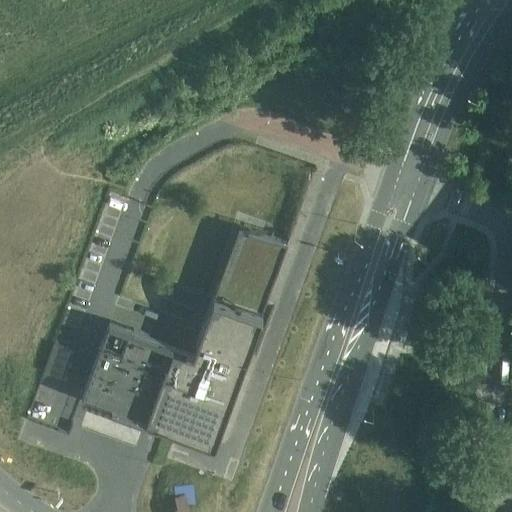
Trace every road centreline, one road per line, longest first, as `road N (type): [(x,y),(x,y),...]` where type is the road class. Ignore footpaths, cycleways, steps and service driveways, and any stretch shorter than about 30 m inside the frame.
road 1 (residential): [(511,486),(502,491),(488,455),(504,227),(418,187)]
road 2 (primary): [(392,171),(271,511)]
road 3 (primary): [(309,511),(344,388),(418,187)]
road 4 (primary): [(418,187),(511,16)]
road 5 (primary): [(474,0),(424,87),(392,171)]
road 6 (unclassified): [(392,171),(262,124),(230,126)]
